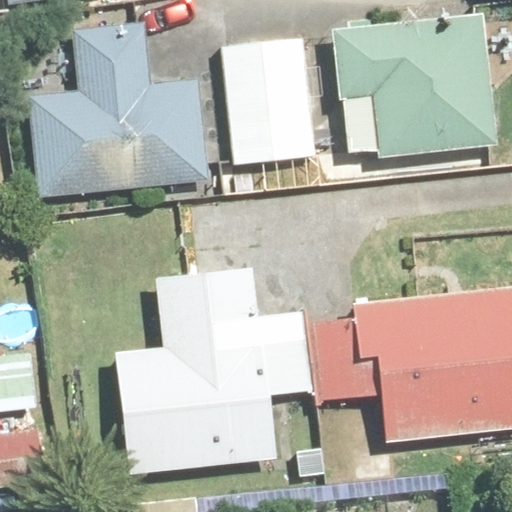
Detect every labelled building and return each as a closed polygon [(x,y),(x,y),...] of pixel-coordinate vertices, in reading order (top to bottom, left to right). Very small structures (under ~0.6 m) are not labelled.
[(12,0),(14,9),(80,0),(12,0)] [(496,11),(336,25),(349,164),(509,149),(496,11)] [(82,37),(89,98),(30,104),(41,206),(219,186),(207,84),(157,90),(150,29),(82,37)] [(311,37),(229,45),(241,173),(323,166),(311,37)] [(173,353),(119,363),(135,486),(286,466),(280,421),(310,417),(298,322),(254,328),(248,282),(165,292),(173,353)] [(365,321),(320,325),(328,409),(387,403),(391,447),(511,436),(511,290),(363,305),(365,321)] [(0,498),(55,491),(48,436),(15,441),(11,419),(45,414),(37,363),(4,368),(0,335),(0,498)]
